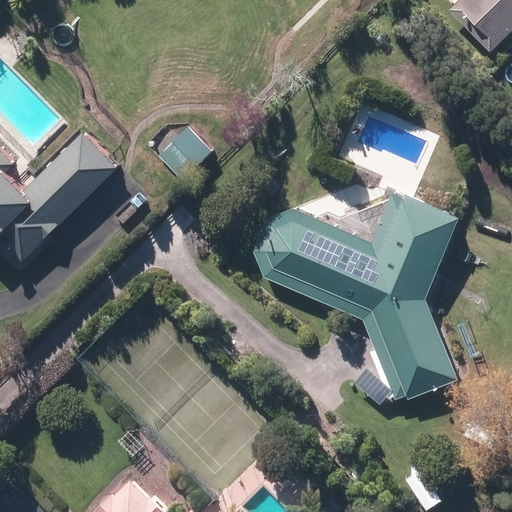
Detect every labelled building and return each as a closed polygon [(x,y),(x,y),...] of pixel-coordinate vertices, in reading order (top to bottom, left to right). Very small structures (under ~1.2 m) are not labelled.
[(511,0),(456,0),(447,9),(489,52),(511,29),(511,0)] [(217,143),(193,119),(161,150),(185,174),(217,143)] [(23,253),(30,259),(124,167),(90,132),(33,188),(13,168),(10,170),(0,160),(0,241),(2,243),(5,240),(20,256),(23,253)] [(391,190),(372,241),(290,208),(269,219),(253,252),(265,279),(364,322),(395,400),(458,375),(427,298),(458,214),(391,190)] [(426,461),(411,471),(431,502),(446,492),(426,461)] [(163,511),(130,480),(98,511),(163,511)]
